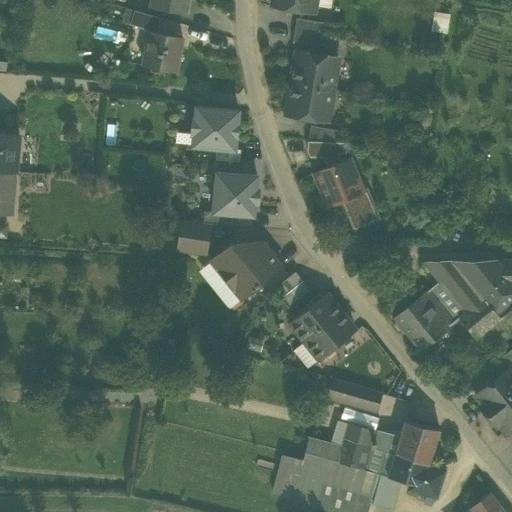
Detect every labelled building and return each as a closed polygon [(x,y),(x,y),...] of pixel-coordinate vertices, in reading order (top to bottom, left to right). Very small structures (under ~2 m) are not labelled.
[(151,0),(150,6),(187,13),(189,0),(151,0)] [(315,5),(315,0),(273,0),(273,4),(314,11),(315,5)] [(150,27),(157,28),(160,17),(135,10),(133,23),(150,27)] [(451,14),(434,11),(431,29),(448,32),(451,14)] [(324,22),(297,17),(293,41),(320,45),(324,22)] [(143,63),(177,69),(184,33),(157,28),(150,27),(143,63)] [(297,50),(292,82),(333,89),(338,57),(297,50)] [(328,120),(333,89),(292,82),(287,113),(328,120)] [(235,148),(236,138),(238,120),(239,110),(197,106),(196,118),(194,118),(192,132),(194,132),(193,145),(217,147),(235,148)] [(308,141),(336,142),(338,130),(327,128),(311,125),(308,141)] [(193,145),(194,132),(192,132),(175,130),(174,143),(193,145)] [(0,133),(0,170),(16,172),(19,135),(0,133)] [(330,157),(339,153),(344,152),(344,142),(336,142),(308,141),(307,150),(310,157),(330,157)] [(235,148),(217,147),(216,159),(240,161),(241,149),(235,148)] [(333,165),(342,161),(339,153),(330,157),(333,165)] [(366,188),(362,190),(349,158),(342,161),(333,165),(316,172),(329,205),(344,199),(356,228),(378,219),(366,188)] [(16,172),(0,170),(0,212),(13,213),(16,172)] [(254,214),(255,201),(258,201),(259,188),(256,188),(257,175),(217,171),(214,211),(240,213),(254,214)] [(214,211),(204,210),(203,222),(239,225),(240,213),(214,211)] [(203,252),(205,252),(210,224),(183,221),(183,222),(182,228),(178,248),(197,251),(203,252)] [(9,224),(0,222),(0,238),(7,239),(9,224)] [(211,259),(242,298),(282,267),(262,241),(231,243),(211,259)] [(511,258),(495,259),(511,278),(511,258)] [(242,298),(211,259),(198,269),(229,308),(242,298)] [(465,319),(490,350),(499,344),(511,332),(511,310),(510,309),(501,316),(496,311),(453,259),(428,260),(426,261),(426,263),(441,282),(444,280),(451,289),(468,310),(461,315),(465,319)] [(453,259),(496,311),(506,303),(511,297),(511,278),(495,259),(453,259)] [(296,270),(274,288),(289,306),(310,289),(296,270)] [(444,280),(441,282),(430,290),(438,300),(451,289),(444,280)] [(468,310),(451,289),(438,300),(443,307),(445,305),(456,319),(461,315),(468,310)] [(430,290),(412,304),(403,293),(395,299),(388,304),(396,316),(414,339),(420,347),(443,329),(444,328),(456,319),(445,305),(443,307),(438,300),(430,290)] [(289,322),(304,340),(342,310),(334,301),(333,302),(325,293),(289,322)] [(510,309),(506,303),(496,311),(501,316),(510,309)] [(349,320),(342,310),(304,340),(319,359),(355,330),(348,321),(349,320)] [(264,339),(249,334),(246,347),(261,351),(264,339)] [(308,368),(319,359),(304,340),(293,349),(308,368)] [(488,368),(496,378),(509,367),(510,367),(510,368),(511,366),(511,361),(506,353),(488,368)] [(481,405),(489,415),(511,396),(511,369),(510,368),(510,367),(509,367),(496,378),(475,394),(483,404),(481,405)] [(328,397),(379,410),(383,392),(333,378),(328,397)] [(511,396),(489,415),(497,425),(499,423),(506,433),(509,430),(511,427),(511,396)] [(345,437),(371,444),(375,431),(335,420),(330,441),(343,444),(345,437)] [(401,435),(396,452),(412,456),(412,458),(430,463),(439,430),(405,421),(401,435)] [(381,430),(376,446),(377,446),(394,451),(396,452),(401,435),(398,435),(381,430)] [(373,502),(380,474),(379,473),(383,459),(374,457),(368,455),(371,444),(345,437),(343,444),(330,441),(309,435),(303,460),(293,497),(342,511),(367,511),(371,502),(373,502)] [(374,457),(377,446),(376,446),(371,444),(368,455),(374,457)] [(384,455),(394,458),(396,452),(394,451),(377,446),(374,457),(383,459),(384,455)] [(399,478),(421,484),(424,485),(430,463),(412,458),(412,456),(396,452),(394,458),(388,476),(399,478)] [(293,497),(303,460),(282,454),(273,492),(293,497)] [(384,455),(383,459),(379,473),(380,474),(388,476),(394,458),(384,455)] [(419,492),(426,494),(437,497),(445,467),(430,463),(424,485),(421,484),(419,492)] [(392,508),(399,478),(388,476),(380,474),(373,502),(392,508)] [(467,511),(507,511),(492,492),(467,511)] [(431,503),(437,497),(426,494),(424,501),(431,503)]
